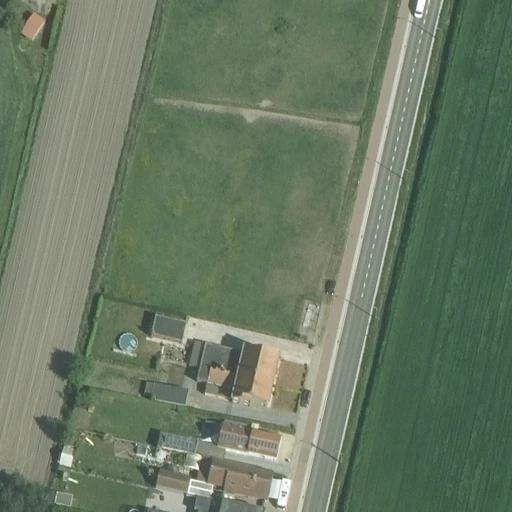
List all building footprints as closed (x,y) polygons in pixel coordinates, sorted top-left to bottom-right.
[(33,15),(19,36),(31,43),(44,23),(33,15)] [(155,318),(151,337),(182,345),(186,325),(155,318)] [(199,369),(272,386),(278,359),(242,351),(241,354),(194,343),(189,367),(199,369)] [(272,386),(199,369),(196,382),(206,385),(233,392),(231,401),(231,403),(250,408),(251,404),(267,408),(272,386)] [(147,384),(144,396),(152,398),(151,401),(185,408),(188,393),(147,384)] [(233,392),(206,385),(204,394),(231,401),(233,392)] [(217,450),(225,452),(276,462),(281,440),(244,432),(246,426),(224,421),(217,448),(217,450)] [(194,457),(197,443),(160,435),(157,449),(186,455),(194,457)] [(197,443),(194,457),(201,459),(222,463),(225,452),(217,450),(217,448),(197,443)] [(63,448),(58,466),(71,470),(75,451),(63,448)] [(194,457),(186,455),(183,470),(198,473),(201,459),(194,457)] [(201,459),(198,473),(196,482),(207,485),(206,487),(267,502),(273,475),(222,463),(201,459)] [(159,471),(155,489),(187,496),(190,479),(159,471)] [(56,495),(54,506),(69,509),(71,498),(56,495)] [(256,511),(196,499),(193,511),(199,511),(198,511),(256,511)]
